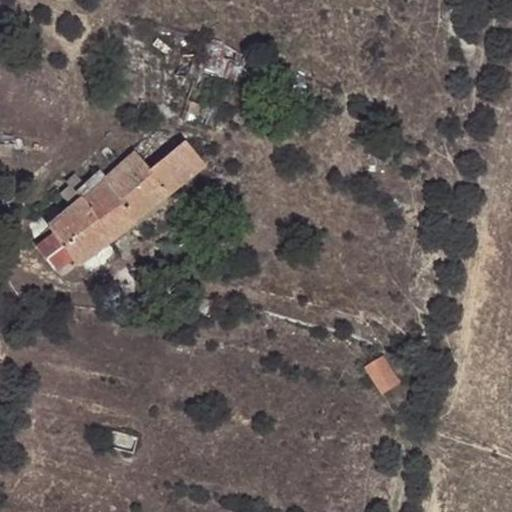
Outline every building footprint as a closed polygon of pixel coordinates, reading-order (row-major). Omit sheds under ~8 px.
[(217,51),(221,39),(207,38),(205,48),(217,51)] [(218,111),(222,101),(207,96),(204,107),(218,111)] [(184,113),(193,115),(196,104),(187,102),(184,113)] [(215,122),(218,111),(204,107),(200,117),(215,122)] [(103,178),(138,219),(204,163),(185,139),(148,167),(133,151),(103,178)] [(67,185),(50,199),(63,215),(48,228),(54,235),(39,249),(57,273),(73,260),(79,265),(133,224),(138,219),(103,178),(96,170),(82,183),(74,174),(64,182),(67,185)] [(384,360),(367,369),(382,394),(398,385),(384,360)]
